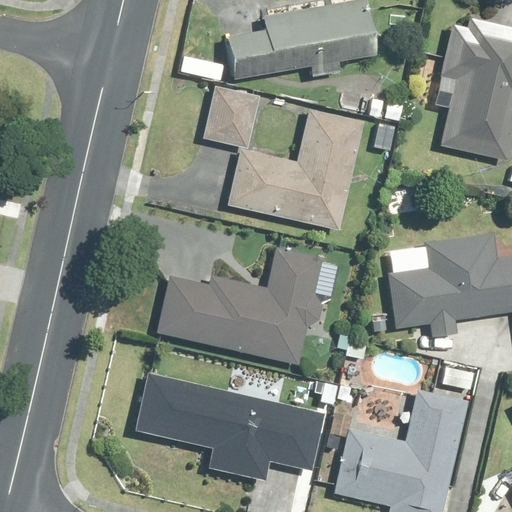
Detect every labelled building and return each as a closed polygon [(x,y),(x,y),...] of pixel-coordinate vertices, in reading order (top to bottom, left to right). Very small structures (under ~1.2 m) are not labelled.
[(362,0),(338,0),(224,23),(236,80),(373,52),(362,0)] [(436,146),(508,162),(511,145),(511,22),(455,10),(434,102),(445,104),(436,146)] [(209,78),(197,136),(246,146),(258,88),(209,78)] [(237,149),(225,207),(338,230),(362,115),(308,104),(296,161),(237,149)] [(169,264),(156,329),(308,360),(330,253),(271,241),(262,283),(169,264)] [(511,246),(395,263),(404,326),(511,310),(511,246)] [(332,403),(146,365),(133,429),(208,444),(203,466),(266,479),(270,459),(319,468),(332,403)] [(472,389),(475,372),(439,365),(436,382),(472,389)] [(344,423),(330,492),(389,504),(388,511),(442,511),(467,393),(417,383),(407,436),(344,423)]
